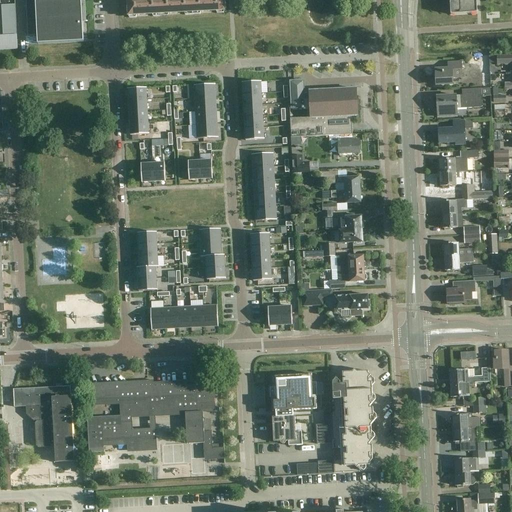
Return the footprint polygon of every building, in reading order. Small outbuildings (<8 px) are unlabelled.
[(26,0),(28,36),(38,36),(38,45),(84,42),(83,23),(88,22),(88,21),(86,21),(85,0),(26,0)] [(160,0),(127,0),(129,16),(161,15),(160,0)] [(192,0),(160,0),(161,15),(193,13),(192,0)] [(224,0),(192,0),(193,13),(225,11),(224,0)] [(511,0),(453,0),(453,3),(450,3),(451,15),(477,14),(476,0),(511,0)] [(2,5),(3,36),(0,36),(0,50),(18,49),(15,4),(2,5)] [(511,55),(497,56),(498,64),(511,64),(511,55)] [(436,86),(453,85),(453,78),(462,78),(462,62),(451,62),(451,68),(435,69),(436,86)] [(274,79),(274,83),(261,84),(262,91),(278,90),(277,78),(274,79)] [(243,95),(261,94),(261,82),(242,83),(243,95)] [(358,116),(358,115),(357,89),(309,92),(310,94),(304,94),(303,82),(289,83),(292,138),(354,135),(353,116),(358,116)] [(195,99),(215,98),(215,85),(194,86),(195,99)] [(129,101),(147,100),(146,88),(128,89),(129,101)] [(456,96),(437,97),(437,111),(440,114),(441,118),(458,117),(457,109),(482,107),(481,88),(462,90),(462,95),(456,96)] [(494,102),(506,102),(506,96),(496,96),(496,88),(493,88),(494,102)] [(243,95),(244,106),(262,105),(261,94),(243,95)] [(215,98),(195,99),(196,113),(216,111),(215,98)] [(129,113),(147,112),(147,100),(129,101),(129,113)] [(263,117),(262,105),(244,106),(244,118),(263,117)] [(216,111),(196,113),(196,126),(217,125),(216,111)] [(130,124),(148,123),(147,112),(129,113),(130,124)] [(245,129),(263,128),(263,117),(244,118),(245,129)] [(454,129),(444,130),(438,130),(439,143),(448,143),(448,145),(456,145),(456,135),(466,135),(465,128),(473,128),(473,123),(478,123),(478,120),(465,120),(465,123),(454,123),(454,129)] [(148,123),(130,124),(130,136),(149,135),(148,123)] [(218,138),(217,125),(196,126),(197,139),(218,138)] [(263,128),(245,129),(246,141),(264,140),(263,128)] [(301,137),(291,138),(291,146),(301,145),(301,137)] [(352,153),(354,153),(360,153),(359,140),(340,141),(340,142),(337,142),(338,147),(340,147),(340,154),(344,154),(344,156),(352,156),(352,153)] [(441,173),(459,173),(467,172),(466,159),(469,159),(479,158),(478,151),(460,152),(461,159),(440,160),(441,166),(439,166),(439,173),(441,173)] [(252,155),(253,168),(273,167),(273,154),(252,155)] [(302,157),(292,158),(293,174),(309,173),(309,163),(303,163),(302,157)] [(509,169),(509,158),(494,159),(494,170),(509,169)] [(189,180),(201,180),(200,161),(188,162),(189,180)] [(212,161),(200,161),(201,180),(213,179),(212,161)] [(164,163),(153,164),(154,182),(165,182),(164,163)] [(154,182),(153,164),(141,165),(142,183),(154,182)] [(274,180),(273,167),(253,168),(253,182),(274,180)] [(337,191),(361,190),(360,189),(362,189),(361,184),(360,184),(360,177),(338,178),(338,171),(317,172),(318,184),(337,183),(335,185),(336,189),(337,191)] [(459,173),(441,173),(442,187),(443,187),(443,189),(449,189),(449,187),(456,186),(455,179),(460,179),(459,173)] [(253,182),(254,195),(275,194),(274,180),(253,182)] [(462,186),(462,194),(474,193),(474,186),(462,186)] [(346,204),(356,203),(361,203),(361,190),(337,191),(331,191),(332,198),(345,197),(346,204)] [(443,209),(443,216),(462,215),(462,209),(467,208),(467,201),(492,200),(492,192),(474,193),(462,194),(463,200),(456,201),(456,202),(442,202),(442,204),(440,204),(441,209),(443,209)] [(255,208),(276,207),(275,194),(254,195),(255,208)] [(322,205),(322,212),(333,211),(337,211),(337,204),(322,205)] [(276,207),(255,208),(256,222),(276,220),(276,207)] [(462,215),(443,216),(444,229),(445,229),(445,231),(450,231),(450,229),(463,228),(462,215)] [(339,230),(347,230),(362,229),(362,228),(364,228),(363,224),(362,224),(362,216),(346,217),(338,218),(339,230)] [(182,228),(190,229),(190,221),(182,220),(182,228)] [(463,228),(464,236),(480,235),(479,227),(463,228)] [(200,244),(221,243),(220,229),(200,230),(200,244)] [(362,229),(347,230),(339,230),(340,243),(363,242),(362,229)] [(499,231),(499,242),(503,242),(503,237),(509,237),(508,230),(499,231)] [(138,234),(139,245),(157,244),(156,233),(138,234)] [(251,235),(251,247),(270,246),(269,234),(251,235)] [(480,243),(480,235),(464,236),(465,244),(480,243)] [(201,258),(206,257),(222,256),(221,243),(200,244),(201,258)] [(139,245),(139,257),(157,256),(157,244),(139,245)] [(445,251),(445,258),(473,256),(473,249),(459,249),(459,244),(445,244),(445,246),(443,246),(443,251),(445,251)] [(270,246),(251,247),(252,258),(270,257),(270,246)] [(349,269),(365,268),(366,268),(366,263),(364,263),(364,255),(339,257),(339,270),(349,270),(349,269)] [(158,268),(157,256),(139,257),(140,268),(156,267),(156,268),(158,268)] [(206,257),(206,268),(225,267),(224,256),(222,256),(206,257)] [(473,256),(445,258),(446,271),(447,271),(447,273),(452,273),(452,271),(460,271),(460,263),(473,262),(473,256)] [(270,257),(252,258),(253,270),(271,269),(270,257)] [(140,268),(137,268),(138,280),(156,279),(156,268),(156,267),(140,268)] [(225,267),(206,268),(207,280),(225,279),(225,267)] [(345,283),(359,282),(365,281),(365,280),(366,279),(366,276),(365,275),(365,268),(349,269),(349,270),(339,270),(338,270),(339,280),(345,279),(345,283)] [(271,269),(253,270),(253,281),(272,281),(271,269)] [(474,270),(474,277),(485,277),(484,269),(474,270)] [(157,291),(156,279),(138,280),(139,292),(157,291)] [(331,289),(346,288),(345,283),(345,279),(339,280),(331,280),(331,279),(323,279),(323,289),(331,289)] [(462,283),(463,290),(447,291),(447,304),(449,304),(450,305),(458,305),(458,303),(465,303),(464,300),(472,300),(471,292),(475,292),(474,282),(462,283)] [(303,303),(308,303),(323,302),(323,298),(332,297),(332,290),(303,291),(303,303)] [(368,301),(368,295),(335,297),(336,311),(351,310),(352,316),(362,316),(362,309),(369,309),(369,307),(370,307),(370,301),(368,301)] [(321,314),(322,305),(307,304),(306,312),(321,314)] [(204,307),(205,327),(218,327),(217,306),(204,307)] [(192,328),(190,307),(177,308),(178,329),(192,328)] [(190,307),(192,328),(205,327),(204,307),(190,307)] [(269,326),(281,326),(280,307),(268,308),(269,326)] [(292,307),(280,307),(281,326),(292,325),(292,307)] [(178,329),(177,308),(164,309),(165,329),(178,329)] [(165,329),(164,309),(150,309),(151,330),(165,329)] [(511,368),(508,368),(508,359),(508,351),(495,352),(496,360),(495,360),(495,370),(504,370),(505,387),(511,386),(511,368)] [(48,361),(31,361),(31,381),(48,381),(48,361)] [(451,371),(451,384),(469,383),(469,384),(491,382),(490,369),(482,369),(483,376),(474,377),(474,378),(469,378),(468,370),(459,370),(457,370),(457,371),(451,371)] [(369,382),(369,378),(368,371),(343,373),(343,379),(341,380),(339,381),(336,378),(333,382),(334,411),(332,414),(333,440),(335,440),(335,449),(342,448),(342,446),(344,446),(344,448),(372,447),(372,445),(369,445),(369,435),(372,435),(371,431),(372,431),(371,427),(371,417),(374,417),(373,408),(370,408),(370,398),(373,398),(372,390),(372,386),(372,382),(369,382)] [(272,411),(277,411),(293,410),(317,409),(316,396),(313,396),(312,374),(275,376),(276,398),(272,398),(272,411)] [(138,381),(138,383),(132,384),(132,382),(131,382),(131,383),(91,386),(92,405),(93,405),(92,401),(103,400),(103,403),(120,403),(121,416),(88,418),(90,452),(105,452),(104,445),(117,444),(117,441),(127,440),(128,451),(129,451),(129,450),(137,450),(138,450),(149,449),(148,446),(157,446),(157,449),(158,449),(157,430),(133,431),(132,413),(150,412),(150,417),(151,417),(151,412),(156,412),(156,415),(174,414),(174,416),(175,416),(175,414),(185,413),(187,444),(204,443),(205,460),(225,459),(224,448),(218,448),(218,441),(213,441),(212,431),(211,432),(210,419),(203,420),(203,412),(215,412),(214,381),(196,382),(197,387),(191,387),(191,389),(188,390),(188,383),(154,384),(153,380),(138,381)] [(469,383),(451,384),(452,398),(453,398),(454,400),(459,399),(459,398),(460,397),(460,398),(462,398),(462,397),(470,397),(469,384),(469,383)] [(15,408),(26,407),(27,414),(36,422),(37,446),(39,447),(55,447),(56,463),(75,462),(71,396),(65,397),(64,387),(14,390),(15,408)] [(473,406),(487,406),(487,403),(486,403),(485,398),(473,399),(473,406)] [(487,406),(473,406),(474,414),(486,413),(486,408),(488,408),(487,406)] [(330,408),(323,408),(324,425),(316,425),(317,445),(333,444),(330,408)] [(274,442),(280,442),(281,443),(281,444),(282,444),(283,444),(283,445),(284,444),(285,444),(286,443),(286,442),(288,441),(289,446),(303,445),(302,431),(296,432),(295,416),(294,416),(293,410),(277,411),(277,417),(273,417),(274,442)] [(453,423),(454,429),(467,428),(472,428),(475,427),(474,415),(467,416),(467,415),(464,415),(464,414),(457,415),(453,416),(453,417),(451,417),(451,423),(453,423)] [(467,428),(454,429),(454,443),(455,443),(455,445),(461,444),(461,442),(461,443),(463,442),(472,442),(472,428),(467,428)] [(473,451),(486,451),(486,448),(485,448),(485,443),(472,444),(473,451)] [(486,451),(473,451),(473,459),(485,458),(485,454),(487,454),(486,451)] [(376,471),(383,463),(382,463),(377,458),(335,461),(334,461),(335,473),(376,471)] [(456,467),(456,473),(470,472),(479,472),(478,461),(469,462),(469,458),(467,459),(467,458),(459,459),(455,459),(455,461),(453,461),(453,467),(456,467)] [(318,474),(335,473),(334,461),(318,462),(318,474)] [(479,472),(470,472),(456,473),(457,486),(458,486),(458,489),(463,488),(463,487),(465,487),(465,486),(470,486),(470,485),(473,485),(476,481),(476,477),(479,477),(479,472)] [(12,489),(11,476),(6,476),(4,490),(14,490),(14,489),(12,489)] [(478,494),(491,493),(490,489),(492,489),(492,486),(490,486),(490,485),(478,486),(478,494)] [(495,494),(488,494),(478,495),(479,505),(495,504),(495,494)] [(457,511),(473,511),(473,510),(477,510),(476,501),(470,501),(470,499),(469,500),(469,499),(468,499),(468,500),(466,500),(466,499),(465,499),(465,500),(457,500),(457,511)]
